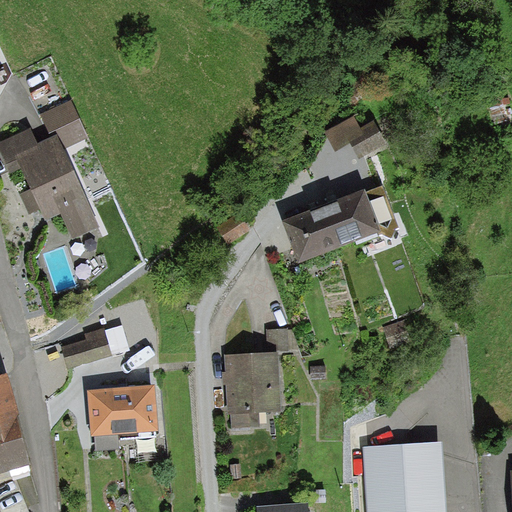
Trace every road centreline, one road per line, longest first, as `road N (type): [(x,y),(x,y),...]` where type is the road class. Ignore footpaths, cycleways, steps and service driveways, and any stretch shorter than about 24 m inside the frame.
road 1 (residential): [(212,511),(206,305),(268,219),(350,170)]
road 2 (residential): [(0,282),(29,380),(50,511)]
